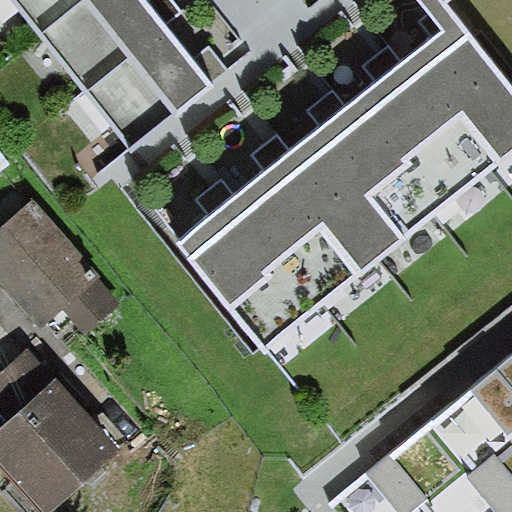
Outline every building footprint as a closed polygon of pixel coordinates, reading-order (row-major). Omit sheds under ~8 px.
[(141,0),(11,0),(128,144),(207,81),(141,0)] [(511,90),(455,21),(178,245),(262,348),(511,146),(511,90)] [(95,273),(22,201),(0,223),(0,273),(46,319),(56,309),(81,334),(114,301),(90,278),(95,273)] [(42,511),(118,448),(28,344),(0,368),(0,468),(37,511),(42,511)] [(511,511),(511,352),(366,474),(398,511),(413,511),(422,505),(428,511),(511,511)]
